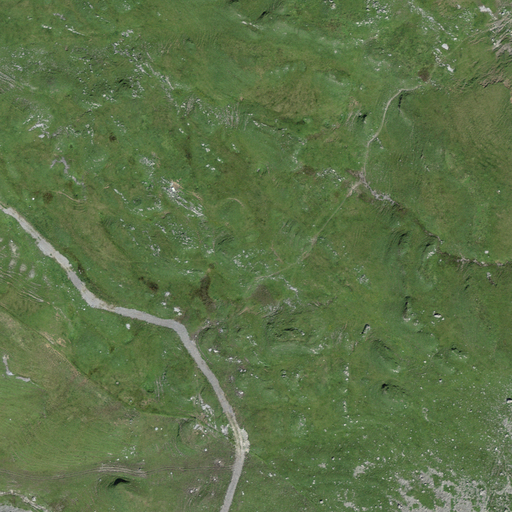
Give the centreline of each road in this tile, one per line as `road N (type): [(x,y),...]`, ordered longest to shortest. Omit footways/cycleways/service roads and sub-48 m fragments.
road 1 (track): [(0,202),(64,260),(87,295),(190,339)]
road 2 (track): [(0,470),(48,478),(239,464)]
road 3 (track): [(190,339),(237,431),(239,464),(224,511)]
